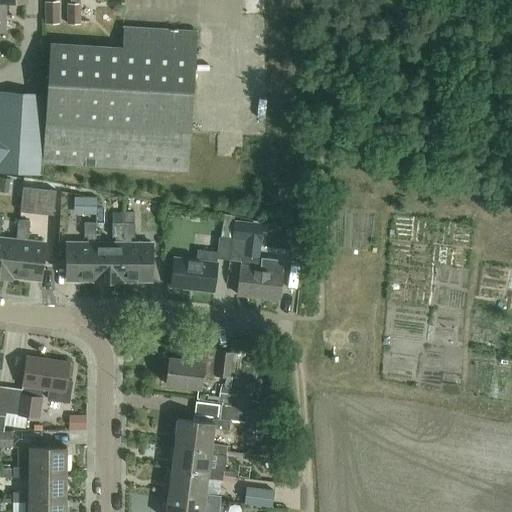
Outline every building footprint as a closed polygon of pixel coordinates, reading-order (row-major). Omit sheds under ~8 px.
[(25,0),(0,0),(0,31),(4,31),(4,1),(26,1),(25,0)] [(80,24),(79,0),(69,0),(70,3),(66,3),(66,24),(80,24)] [(265,0),(250,0),(252,16),(266,15),(265,0)] [(58,1),(44,1),(44,22),(58,21),(58,1)] [(43,124),(40,164),(187,171),(189,132),(215,134),(216,113),(190,111),(195,32),(122,28),(121,48),(49,43),(45,95),(43,124)] [(0,171),(40,174),(40,164),(43,124),(45,95),(0,91),(0,171)] [(10,178),(0,177),(0,180),(0,191),(8,192),(10,178)] [(84,197),(83,214),(95,214),(96,197),(84,197)] [(0,217),(0,277),(13,278),(13,277),(12,277),(16,239),(0,237),(0,232),(2,218),(0,217)] [(18,220),(16,239),(12,277),(13,277),(41,280),(45,243),(24,240),(24,235),(28,235),(29,221),(18,220)] [(95,282),(95,243),(96,223),(84,223),(84,237),(87,237),(87,243),(66,242),(66,280),(94,280),(94,282),(95,282)] [(123,282),(123,223),(112,223),(112,237),(115,237),(115,243),(95,243),(95,282),(123,282)] [(123,223),(123,282),(124,282),(124,281),(151,281),(152,243),(131,243),(131,237),(134,237),(134,223),(123,223)] [(230,260),(233,239),(219,237),(217,252),(196,249),(195,259),(173,257),(170,287),(213,292),(217,259),(230,260)] [(284,260),(242,255),(244,240),(233,239),(230,260),(240,262),(236,295),(279,300),(282,270),(284,260)] [(488,280),(511,283),(511,260),(491,258),(488,280)] [(447,294),(463,289),(458,271),(441,276),(447,294)] [(404,330),(403,339),(427,343),(431,318),(395,312),(393,328),(404,330)] [(168,357),(165,384),(200,389),(201,381),(212,382),(213,375),(229,377),(232,352),(202,348),(200,361),(168,357)] [(423,373),(422,349),(394,350),(394,374),(423,373)] [(0,415),(5,417),(6,417),(10,387),(0,385),(0,367),(2,352),(0,351),(0,415)] [(25,428),(27,416),(40,418),(43,396),(41,396),(42,389),(49,390),(48,399),(68,402),(71,381),(66,380),(69,362),(26,355),(22,386),(22,389),(10,387),(6,417),(5,417),(4,425),(25,428)] [(221,402),(235,404),(238,389),(224,386),(221,402)] [(210,443),(212,443),(213,428),(229,431),(230,420),(245,421),(270,424),(270,410),(247,407),(235,405),(235,404),(221,402),(218,419),(212,418),(212,422),(177,417),(173,443),(210,448),(210,443)] [(0,447),(13,447),(12,430),(0,430),(0,447)] [(227,445),(212,443),(210,443),(210,448),(173,443),(170,468),(207,473),(207,468),(208,468),(210,453),(226,455),(227,445)] [(259,455),(277,458),(279,448),(261,445),(259,455)] [(28,472),(66,472),(66,446),(28,446),(28,466),(12,466),(12,467),(0,467),(0,476),(28,477),(28,472)] [(205,493),(207,478),(222,480),(224,470),(208,468),(207,468),(207,473),(170,468),(167,493),(204,498),(205,493)] [(27,497),(65,498),(66,472),(28,472),(28,477),(27,492),(12,492),(12,502),(27,502),(27,497)] [(274,490),(246,487),(244,503),(272,506),(274,490)] [(218,511),(221,495),(205,493),(204,498),(167,493),(164,511),(218,511)] [(27,497),(27,502),(27,511),(65,511),(65,498),(27,497)]
